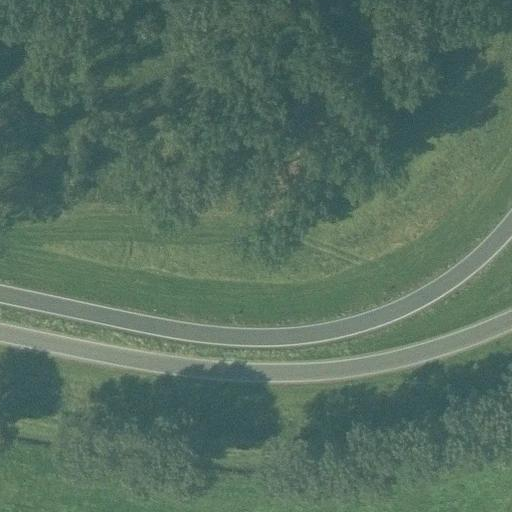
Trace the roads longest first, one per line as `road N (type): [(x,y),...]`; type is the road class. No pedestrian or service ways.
road 1 (trunk): [(511,223),(457,277),(409,305),(305,336),(209,336),(0,295)]
road 2 (trunk): [(0,332),(143,364),(311,379),(511,329)]
